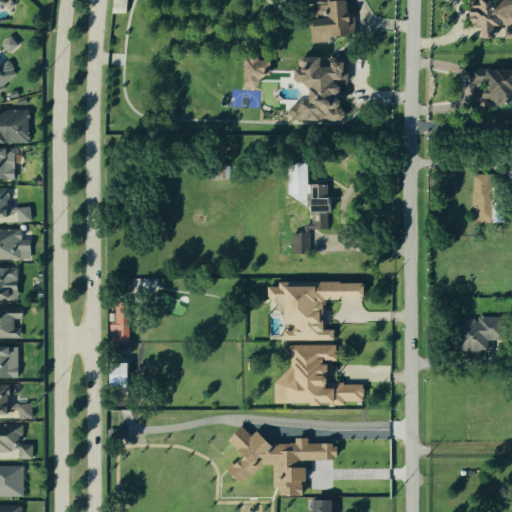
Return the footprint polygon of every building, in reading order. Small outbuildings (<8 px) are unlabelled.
[(113,0),(113,12),(126,12),(126,0),(113,0)] [(326,0),(346,0),(347,11),(352,10),(354,33),(331,35),(330,40),(310,42),(308,18),(313,18),(312,5),(327,4),(326,0)] [(472,0),(472,24),(482,24),(482,38),(492,37),(492,26),(501,26),(501,40),(511,40),(511,22),(506,22),(506,0),(472,0)] [(19,17),(23,10),(17,7),(13,13),(19,17)] [(1,43),(9,52),(18,44),(10,35),(1,43)] [(253,85),(258,79),(263,74),(268,74),(268,57),(257,57),(257,53),(248,53),(247,57),(243,59),(243,85),(253,85)] [(346,58),(345,83),(341,83),(339,105),(343,111),(338,119),(294,119),(288,115),(288,107),(294,98),(309,99),(309,90),(303,82),(296,81),(292,77),(293,67),(299,67),(300,57),(304,55),(321,56),(320,64),(325,64),(326,57),(346,58)] [(1,84),(3,86),(0,88),(0,64),(3,61),(14,72),(1,84)] [(511,69),(469,69),(469,81),(488,81),(488,89),(480,89),(480,96),(489,97),(489,105),(511,106),(511,69)] [(0,142),(28,142),(27,107),(0,107),(0,142)] [(0,178),(13,178),(13,147),(0,147),(0,178)] [(285,161),(306,161),(306,185),(324,185),(324,227),(309,227),(309,254),(290,254),(290,231),(303,231),(303,222),(310,222),(310,210),(285,192),(285,161)] [(228,178),(228,163),(203,164),(203,179),(228,178)] [(470,173),(470,222),(495,222),(495,173),(470,173)] [(31,220),(30,203),(10,204),(9,185),(0,185),(0,215),(4,215),(4,209),(15,209),(16,220),(31,220)] [(0,257),(30,257),(30,237),(20,237),(20,228),(0,228),(0,257)] [(0,265),(16,265),(16,298),(0,298),(0,265)] [(331,337),(283,337),(283,309),(265,293),(265,285),(277,285),(277,280),(363,280),(363,298),(322,298),(322,328),(331,328),(331,337)] [(127,341),(127,300),(113,300),(113,322),(109,323),(109,341),(127,341)] [(0,337),(19,337),(19,327),(12,327),(12,316),(19,316),(19,306),(0,306),(0,337)] [(504,315),(503,338),(487,338),(487,350),(454,349),(455,319),(476,319),(476,314),(504,315)] [(0,377),(17,377),(17,344),(0,344),(0,377)] [(334,345),(290,345),(287,346),(287,350),(289,354),(290,365),(273,383),(273,402),(309,402),(309,405),(343,405),(343,400),(362,400),(362,383),(326,383),(326,359),(334,359),(334,345)] [(32,418),(31,399),(12,400),(11,381),(0,381),(0,412),(6,412),(6,409),(15,408),(16,419),(32,418)] [(29,457),(30,443),(18,442),(18,434),(21,432),(21,421),(0,421),(0,450),(8,450),(13,447),(19,447),(18,456),(29,457)] [(303,460),(332,459),(337,454),(337,447),(332,442),(308,443),(308,438),(298,438),(293,442),(270,443),(257,430),(251,435),(242,426),(228,439),(244,455),(236,462),(231,462),(225,468),(241,484),(262,464),(273,463),(274,487),(279,487),(280,495),(302,494),(302,481),(306,481),(306,468),(303,466),(303,460)] [(0,494),(21,494),(21,465),(0,465),(0,494)] [(311,511),(311,499),(335,499),(335,511),(311,511)] [(0,511),(0,503),(19,504),(19,511),(0,511)]
